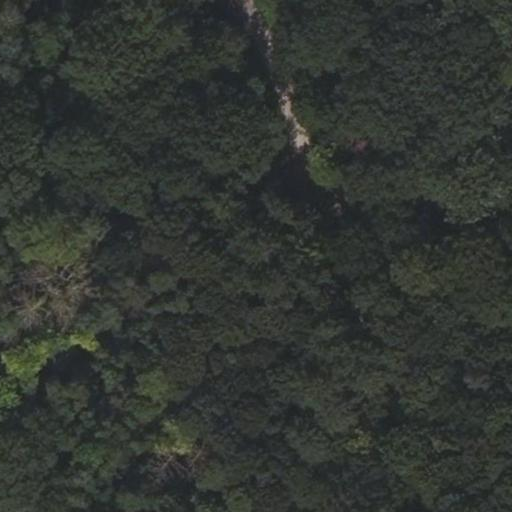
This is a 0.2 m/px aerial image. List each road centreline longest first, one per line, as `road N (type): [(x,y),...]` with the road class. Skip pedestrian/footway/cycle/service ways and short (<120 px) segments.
road 1 (track): [(336,187),(447,511)]
road 2 (track): [(0,205),(299,180),(336,187)]
road 3 (track): [(270,0),(336,187)]
road 4 (track): [(336,187),(511,224)]
